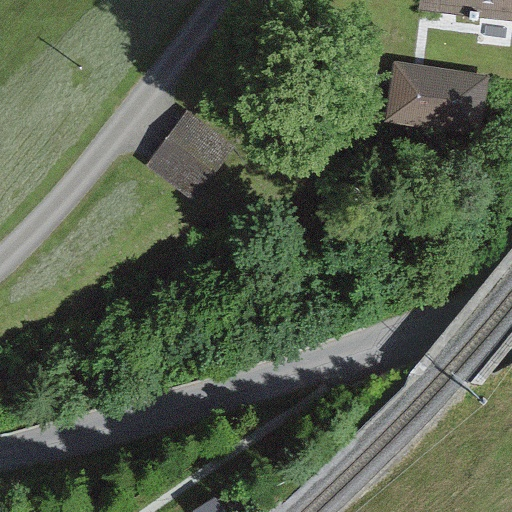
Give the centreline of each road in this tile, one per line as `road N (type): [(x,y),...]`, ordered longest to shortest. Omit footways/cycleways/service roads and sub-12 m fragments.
road 1 (unclassified): [(511,320),(450,319),(203,404),(0,450)]
road 2 (unclassified): [(223,0),(102,159),(0,261)]
